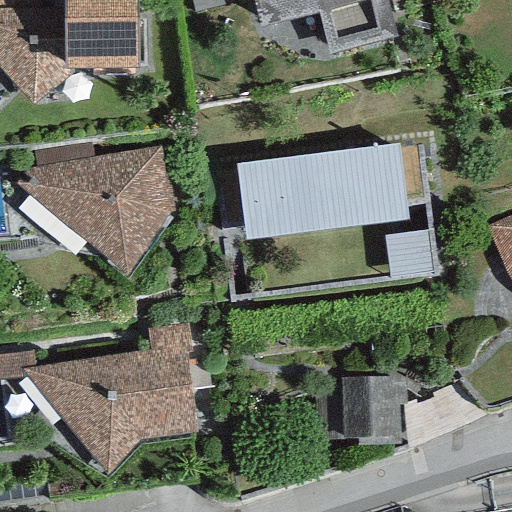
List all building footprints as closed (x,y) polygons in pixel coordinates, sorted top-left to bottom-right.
[(138,81),(138,0),(64,0),(64,12),(0,12),(0,72),(32,109),(64,85),(138,81)] [(382,0),(249,0),(258,37),(317,22),(327,64),(394,47),(382,0)] [(35,171),(93,162),(90,143),(33,151),(35,171)] [(170,223),(159,152),(93,162),(35,171),(25,172),(15,189),(124,287),(170,223)] [(397,153),(236,172),(246,249),(407,229),(397,153)] [(511,218),(486,229),(506,278),(511,286),(511,218)] [(425,237),(384,242),(389,285),(431,280),(425,237)] [(35,372),(21,374),(26,380),(47,405),(63,427),(107,485),(139,450),(196,442),(184,357),(190,356),(185,327),(147,333),(149,355),(35,372)] [(21,374),(35,372),(32,354),(0,358),(0,383),(26,380),(21,374)] [(314,387),(315,445),(340,445),(341,448),(397,446),(396,411),(405,411),(404,387),(393,388),(392,381),(339,383),(339,386),(314,387)]
